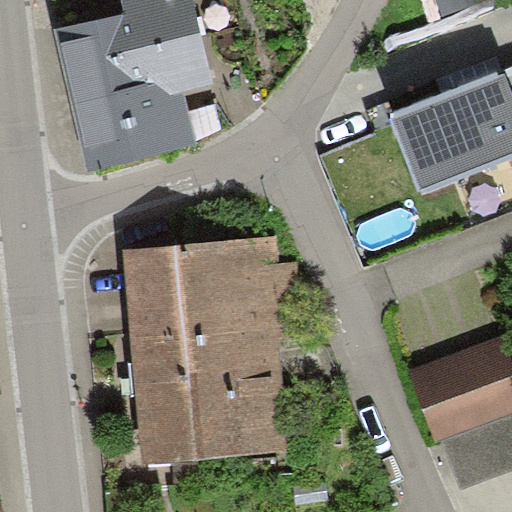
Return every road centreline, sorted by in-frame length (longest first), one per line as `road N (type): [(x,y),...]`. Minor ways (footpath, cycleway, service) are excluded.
road 1 (residential): [(259,163),(313,236),(433,511)]
road 2 (tertiary): [(63,511),(22,220)]
road 3 (residential): [(259,163),(22,220)]
road 4 (unknown): [(301,106),(511,19)]
road 5 (tertiary): [(22,220),(0,4)]
road 6 (residential): [(362,0),(344,47),(259,163)]
